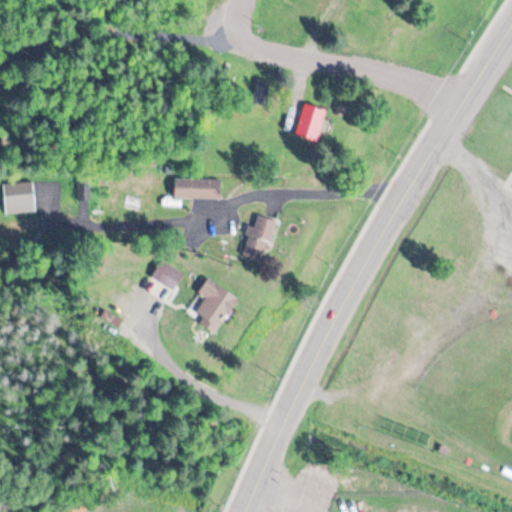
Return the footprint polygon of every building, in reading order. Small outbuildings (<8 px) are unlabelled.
[(297,134),(318,140),(326,108),(304,103),(297,134)] [(221,198),(221,179),(175,179),(175,198),(221,198)] [(243,248),(268,254),(276,220),(257,215),(254,226),(248,225),(243,248)] [(199,293),(206,298),(197,313),(220,328),(239,299),(208,279),(199,293)] [(115,316),(132,325),(143,304),(127,295),(115,316)]
